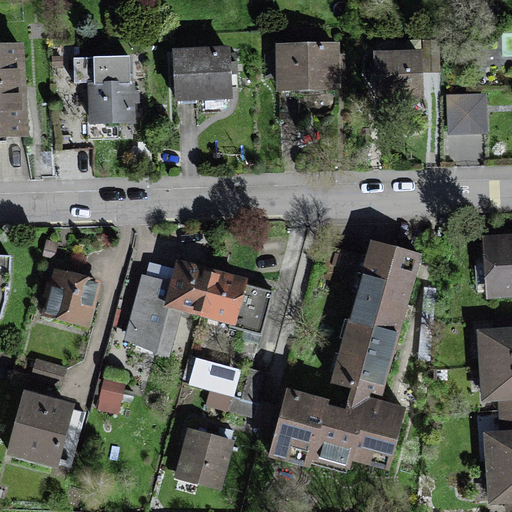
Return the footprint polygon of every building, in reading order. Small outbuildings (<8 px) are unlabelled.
[(347,49),(283,50),(284,101),(347,100),(347,49)] [(33,54),(0,55),(0,145),(37,145),(33,54)] [(238,54),(180,56),(182,106),(240,104),(238,54)] [(433,56),(381,57),(382,101),(434,100),(433,56)] [(95,90),(142,90),(135,83),(135,63),(79,65),(80,89),(95,90)] [(142,90),(95,90),(95,129),(142,129),(142,90)] [(491,101),(451,101),(451,143),(491,143),(491,101)] [(511,240),(490,242),(495,306),(511,304),(511,240)] [(379,248),(339,374),(395,392),(435,265),(379,248)] [(202,319),(216,272),(152,255),(150,262),(126,347),(179,362),(192,316),(202,319)] [(19,265),(0,263),(0,324),(9,325),(14,310),(14,295),(18,293),(19,265)] [(107,285),(60,272),(47,321),(95,333),(107,285)] [(216,272),(202,319),(267,337),(280,290),(216,272)] [(474,364),(511,361),(511,327),(472,330),(474,364)] [(271,380),(201,360),(193,391),(215,397),(212,410),(259,423),(271,380)] [(492,416),(511,414),(511,361),(474,364),(477,402),(491,402),(492,416)] [(71,372),(40,363),(34,384),(65,392),(71,372)] [(392,400),(395,392),(339,374),(331,399),(295,388),(274,457),(396,496),(423,410),(392,400)] [(129,394),(108,389),(101,413),(122,419),(129,394)] [(84,410),(29,396),(13,462),(68,476),(84,410)] [(480,467),(511,464),(511,414),(492,416),(493,430),(478,431),(480,467)] [(243,446),(196,434),(180,485),(229,496),(243,446)] [(511,511),(511,464),(480,467),(482,500),(501,499),(501,511),(511,511)]
